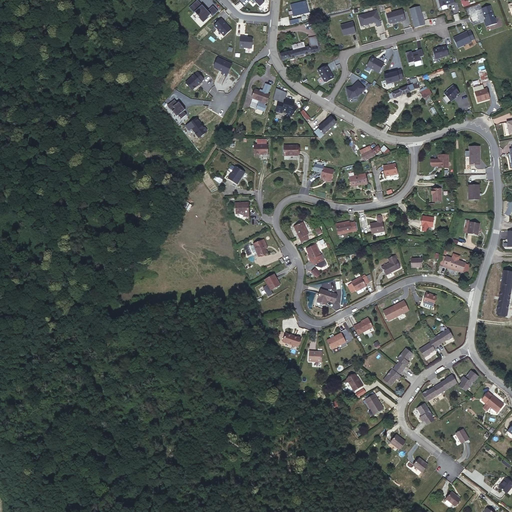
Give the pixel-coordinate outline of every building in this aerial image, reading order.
[(197,0),(189,8),(194,13),(195,12),(199,17),(198,18),(203,23),(208,18),(207,17),(210,14),(212,16),(218,11),(213,6),(207,11),(197,0)] [(306,1),(295,4),(290,5),(291,9),(293,16),(309,12),(306,1)] [(420,6),(410,9),(415,28),(425,25),(420,6)] [(492,18),(488,6),(480,8),(482,16),(484,21),(483,21),(485,27),(496,23),(494,18),(492,18)] [(403,9),(386,14),(389,23),(390,24),(402,21),(406,20),(403,9)] [(358,16),(361,26),(376,22),(379,30),(382,29),(380,21),(377,10),(358,16)] [(227,24),(221,19),(214,25),(224,36),(231,30),(228,26),(228,27),(226,25),(227,24)] [(353,23),(341,27),(344,37),(352,34),(352,35),(356,34),(353,23)] [(467,32),(453,38),(458,48),(472,42),(471,41),(475,39),(471,31),(468,33),(467,32)] [(240,36),(239,47),(252,48),(253,39),(251,38),(244,37),(244,36),(240,36)] [(320,45),(318,46),(315,36),(308,38),(310,46),(305,48),(293,51),(280,54),(282,60),(291,58),(291,57),(311,52),(311,53),(321,50),(320,46),(320,45)] [(433,51),(435,59),(449,56),(446,46),(434,49),(433,51)] [(406,53),(409,63),(414,62),(414,63),(421,61),(420,58),(424,57),(422,49),(418,50),(418,51),(412,53),(412,51),(406,53)] [(372,57),(367,66),(379,73),(384,64),(372,57)] [(232,65),(218,58),(214,66),(215,68),(222,72),(221,74),(227,76),(232,65)] [(327,67),(319,73),(326,84),(328,85),(335,81),(333,77),(332,77),(331,75),(332,74),(327,67)] [(403,78),(401,69),(397,70),(397,71),(384,74),(387,84),(400,80),(400,79),(403,78)] [(489,81),(486,70),(478,72),(482,83),(489,81)] [(194,74),(186,82),(193,90),(198,85),(198,86),(202,82),(205,79),(197,72),(194,75),(194,74)] [(394,98),(419,88),(415,79),(407,81),(408,86),(392,93),(394,98)] [(354,86),(346,88),(348,98),(357,96),(365,88),(358,81),(355,84),(356,85),(354,87),(354,86)] [(266,103),(270,95),(268,94),(271,86),(265,83),(263,90),(262,92),(259,91),(255,89),(252,98),(253,98),(259,100),(256,109),(264,112),(267,106),(265,105),(266,103)] [(456,96),(460,93),(453,85),(447,90),(448,91),(444,94),(451,102),(454,99),(453,98),(456,96)] [(432,94),(429,88),(420,92),(424,98),(432,94)] [(489,98),(486,89),(484,89),(475,92),(478,102),(489,98)] [(293,105),(295,101),(290,100),(290,101),(285,100),(286,99),(287,94),(276,91),(273,100),(279,101),(276,112),(282,114),(283,110),(286,112),(286,113),(291,117),(294,112),(298,115),(301,111),(293,105)] [(256,109),(259,100),(253,98),(249,106),(256,109)] [(175,100),(167,106),(170,109),(171,109),(177,117),(178,115),(181,119),(187,115),(184,111),(185,110),(179,102),(178,103),(175,100)] [(310,118),(303,110),(300,112),(307,120),(310,118)] [(320,137),(336,123),(331,117),(315,131),(320,137)] [(197,118),(186,126),(189,131),(192,129),(199,138),(207,132),(207,131),(205,128),(204,128),(197,118)] [(268,154),(268,144),(254,145),(254,155),(268,154)] [(372,150),(376,147),(374,144),(370,146),(361,151),(362,154),(364,154),(372,150)] [(380,149),(385,155),(389,151),(384,145),(380,149)] [(297,155),(297,146),(284,146),(284,156),(297,155)] [(381,150),(378,146),(376,147),(372,150),(374,154),(374,155),(381,150)] [(480,159),(480,147),(469,147),(469,164),(479,164),(479,159),(480,159)] [(374,154),(372,150),(364,154),(366,158),(374,154)] [(448,166),(448,155),(438,155),(438,167),(448,166)] [(397,174),(395,164),(383,166),(385,176),(397,174)] [(237,184),(245,172),(235,166),(228,178),(237,184)] [(331,181),(333,170),(323,167),(321,177),(325,178),(324,180),(331,181)] [(367,183),(365,174),(349,177),(351,187),(367,183)] [(479,194),(479,185),(468,185),(469,200),(479,200),(479,194)] [(441,201),(441,189),(437,189),(431,189),(432,194),(433,194),(433,201),(441,201)] [(249,217),(248,204),(239,204),(239,203),(235,203),(235,214),(243,213),(243,217),(249,217)] [(384,231),(381,216),(380,216),(378,216),(377,217),(378,223),(370,224),(372,234),(384,231)] [(432,227),(434,218),(422,216),(421,226),(422,226),(428,227),(432,227)] [(357,230),(355,222),(349,223),(349,221),(335,224),(338,235),(357,230)] [(308,234),(302,222),(293,226),(302,243),(308,239),(306,235),(308,234)] [(477,235),(479,224),(470,222),(468,233),(477,235)] [(265,248),(263,245),(265,244),(264,240),(254,244),(258,256),(266,252),(265,248)] [(321,255),(315,244),(306,249),(311,260),(312,259),(314,265),(324,260),(321,255)] [(386,275),(400,267),(394,255),(388,259),(390,263),(381,267),(386,275)] [(466,263),(446,256),(446,257),(442,256),(439,263),(443,264),(443,266),(448,267),(448,266),(456,269),(455,270),(463,272),(466,263)] [(422,267),(422,258),(420,258),(415,259),(411,259),(411,268),(422,267)] [(315,267),(310,272),(316,278),(321,274),(315,267)] [(507,315),(511,285),(511,272),(504,271),(496,314),(507,315)] [(280,285),(274,274),(264,279),(271,290),(280,285)] [(369,282),(366,276),(362,278),(361,276),(351,282),(352,283),(348,285),(352,292),(356,290),(357,291),(366,286),(366,284),(369,282)] [(334,303),(336,295),(320,290),(318,298),(318,301),(326,303),(326,301),(334,303)] [(433,306),(437,296),(426,293),(423,302),(424,303),(432,306),(433,306)] [(388,321),(408,311),(403,301),(383,311),(388,321)] [(373,327),(368,318),(362,322),(354,326),(358,335),(373,327)] [(447,341),(452,337),(453,337),(448,329),(433,338),(438,346),(441,343),(447,340),(447,341)] [(351,339),(346,330),(341,333),(346,342),(351,339)] [(297,346),(300,338),(285,333),(282,342),(297,346)] [(346,342),(341,333),(334,337),(331,338),(327,340),(332,349),(346,342)] [(434,348),(438,346),(433,338),(432,339),(429,340),(429,341),(430,342),(419,349),(424,358),(430,354),(430,353),(435,350),(434,348)] [(409,363),(408,361),(413,354),(406,348),(397,359),(399,361),(396,365),(403,371),(409,363)] [(321,362),(322,352),(309,351),(308,361),(321,362)] [(399,375),(403,371),(396,365),(392,369),(383,380),(391,386),(396,379),(398,380),(401,377),(399,375)] [(470,387),(478,376),(471,370),(465,377),(463,376),(460,380),(462,381),(458,386),(466,391),(469,387),(470,387)] [(442,392),(457,383),(452,374),(446,378),(446,379),(437,385),(442,392)] [(362,385),(358,379),(357,380),(356,378),(354,375),(346,379),(354,391),(362,385)] [(427,402),(442,392),(437,385),(428,390),(422,393),(427,402)] [(497,400),(487,392),(487,393),(497,401),(497,400)] [(497,401),(487,393),(481,400),(497,413),(504,405),(497,400),(497,401)] [(383,409),(374,394),(369,397),(367,398),(365,400),(367,402),(374,415),(383,409)] [(431,413),(425,403),(416,409),(421,416),(419,417),(422,422),(424,420),(427,425),(435,420),(432,416),(432,415),(431,413)] [(468,439),(463,429),(456,433),(462,443),(468,439)] [(405,442),(396,435),(391,442),(399,449),(405,442)] [(428,465),(419,458),(413,465),(422,472),(428,465)] [(506,493),(511,486),(511,482),(506,478),(498,487),(506,493)] [(459,498),(457,496),(451,492),(446,498),(455,506),(460,499),(459,498)]
